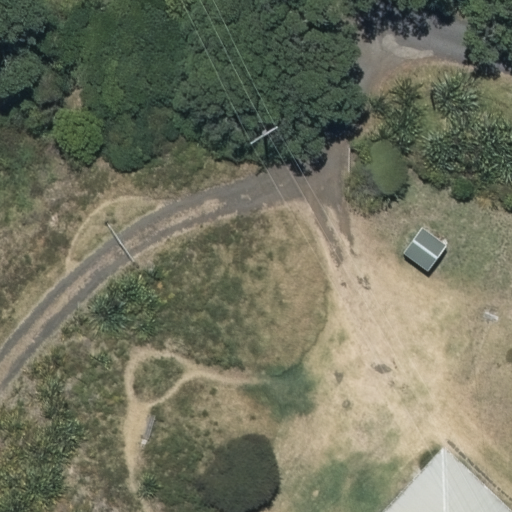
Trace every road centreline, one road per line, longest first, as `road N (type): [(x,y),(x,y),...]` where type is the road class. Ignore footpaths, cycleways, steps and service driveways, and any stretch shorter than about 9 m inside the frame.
road 1 (track): [(329,8),(319,152),(132,232),(0,375)]
road 2 (residential): [(324,0),(329,8),(511,50)]
